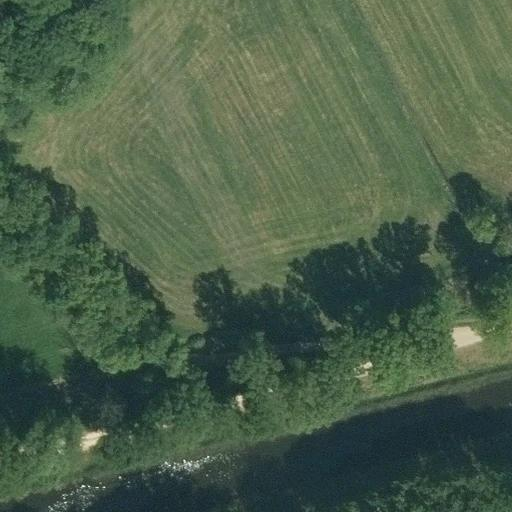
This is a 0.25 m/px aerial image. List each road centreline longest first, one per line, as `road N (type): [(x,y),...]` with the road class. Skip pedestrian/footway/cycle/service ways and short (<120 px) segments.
road 1 (track): [(461,341),(442,334),(378,337),(238,352),(156,336),(0,192)]
road 2 (track): [(461,341),(0,461)]
road 3 (unclassified): [(319,511),(511,461)]
